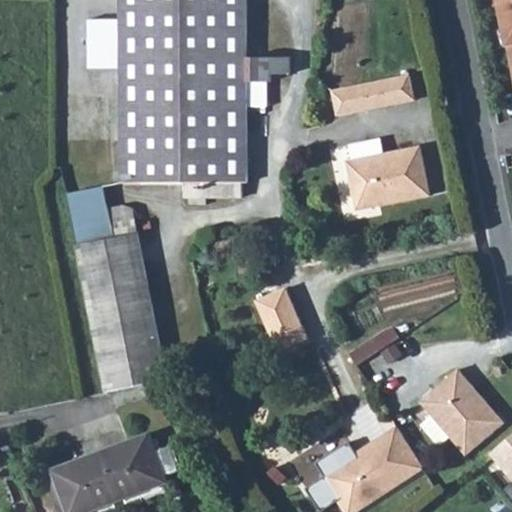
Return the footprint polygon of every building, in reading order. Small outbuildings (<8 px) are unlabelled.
[(247,0),(122,0),(122,19),(90,19),(90,70),(123,70),(123,184),(185,183),(186,197),(243,197),(243,183),(248,183),(248,107),(247,82),(267,82),(272,82),(272,74),(291,74),(291,57),(247,58),(247,0)] [(511,0),(499,0),(501,9),(511,6),(511,0)] [(511,6),(501,9),(511,62),(511,6)] [(411,75),(382,81),(386,106),(416,100),(411,75)] [(386,106),(382,81),(333,91),(338,116),(386,106)] [(267,82),(247,82),(248,107),(268,107),(267,82)] [(350,146),(353,160),(348,162),(358,211),(431,196),(421,147),(385,154),(382,139),(350,146)] [(72,194),(78,245),(139,233),(134,205),(112,209),(108,188),(72,194)] [(139,233),(78,245),(108,392),(168,381),(139,233)] [(287,288),(257,301),(279,352),(309,339),(287,288)] [(460,369),(422,402),(467,455),(505,423),(460,369)] [(358,453),(323,476),(346,511),(358,511),(425,469),(398,427),(366,447),(368,451),(360,456),(358,453)] [(151,434),(102,452),(120,501),(169,483),(166,474),(158,453),(151,434)] [(511,436),(492,454),(511,477),(511,436)] [(171,448),(158,453),(166,474),(179,469),(171,448)] [(89,511),(120,501),(102,452),(53,470),(68,511),(89,511)]
